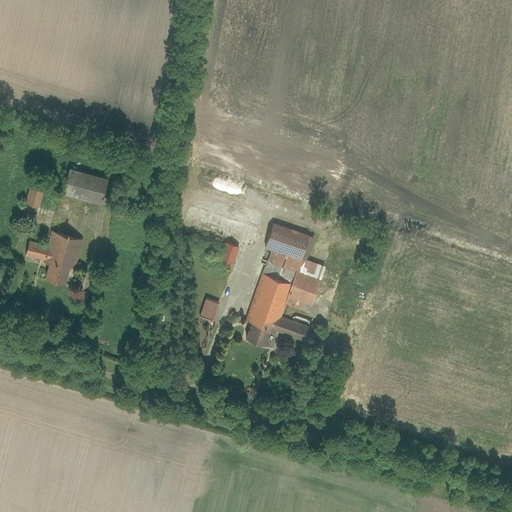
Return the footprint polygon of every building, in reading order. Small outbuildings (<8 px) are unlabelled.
[(108,176),(67,165),(59,191),(100,203),(108,176)] [(28,186),(24,202),(38,207),(43,190),(28,186)] [(263,343),(269,328),(303,340),(308,325),(280,315),(284,303),(300,308),(302,302),(312,305),(326,266),(301,257),(310,233),(272,220),(262,248),(270,251),(240,334),(263,343)] [(350,248),(362,251),(366,237),(356,234),(357,228),(342,225),(338,241),(351,244),(350,248)] [(50,230),(46,244),(28,239),(24,256),(40,260),(38,267),(45,269),(43,276),(64,282),(69,266),(75,268),(82,239),(50,230)] [(225,241),(218,258),(234,264),(241,247),(225,241)] [(209,320),(216,302),(201,296),(194,315),(209,320)]
